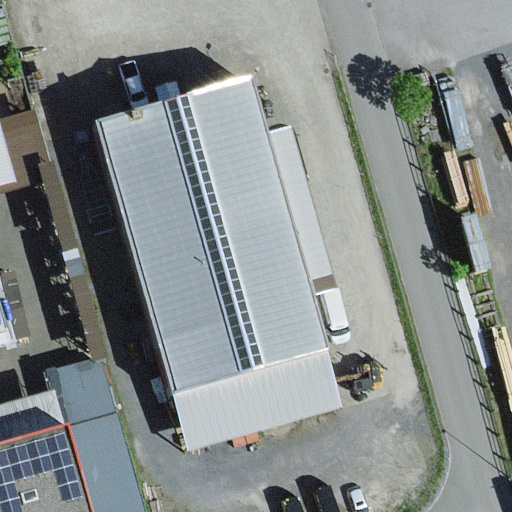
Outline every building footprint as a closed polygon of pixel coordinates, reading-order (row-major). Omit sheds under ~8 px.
[(245,84),(89,129),(168,404),(321,360),(324,359),(308,304),(261,141),(245,84)] [(285,134),(261,141),(308,304),(332,297),(285,134)] [(0,159),(0,193),(9,191),(0,159)] [(0,410),(0,449),(105,421),(112,449),(67,462),(80,511),(140,511),(98,360),(44,375),(50,397),(0,410)] [(321,360),(168,404),(183,459),(336,416),(321,360)] [(105,421),(0,449),(0,511),(80,511),(67,462),(112,449),(105,421)]
